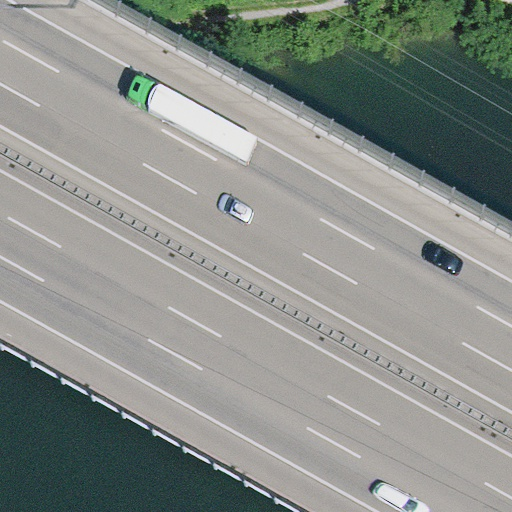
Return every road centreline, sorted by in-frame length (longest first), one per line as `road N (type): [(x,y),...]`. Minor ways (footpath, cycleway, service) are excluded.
road 1 (motorway): [(511,348),(0,59)]
road 2 (motorway): [(0,234),(493,511)]
